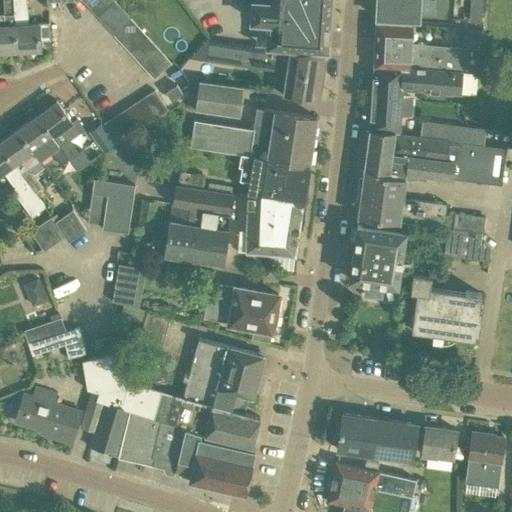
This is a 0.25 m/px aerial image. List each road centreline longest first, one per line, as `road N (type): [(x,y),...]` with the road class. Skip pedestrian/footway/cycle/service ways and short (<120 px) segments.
road 1 (tertiary): [(308,378),(351,0)]
road 2 (residential): [(0,454),(199,511)]
road 3 (residential): [(511,397),(461,390),(417,397),(308,378)]
road 4 (tertiary): [(283,511),(308,378)]
